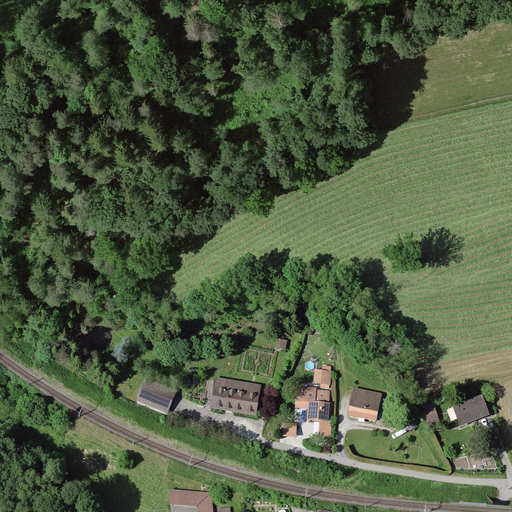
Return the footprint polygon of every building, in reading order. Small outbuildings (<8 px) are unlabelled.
[(286,342),(276,340),(274,348),(284,351),(286,342)] [(331,374),(317,372),(315,386),(329,388),(331,374)] [(134,402),(167,415),(175,393),(143,380),(134,402)] [(326,425),(328,393),(314,392),(314,390),(295,388),(293,411),(306,412),(305,424),(326,425)] [(255,416),(258,396),(216,390),(213,409),(255,416)] [(352,390),(346,421),(376,427),(382,396),(352,390)] [(486,418),(478,397),(450,408),(458,429),(486,418)] [(437,422),(431,406),(421,410),(426,426),(437,422)] [(211,511),(210,495),(169,492),(167,507),(195,509),(195,511),(228,511),(228,510),(216,511),(215,511),(211,511)]
